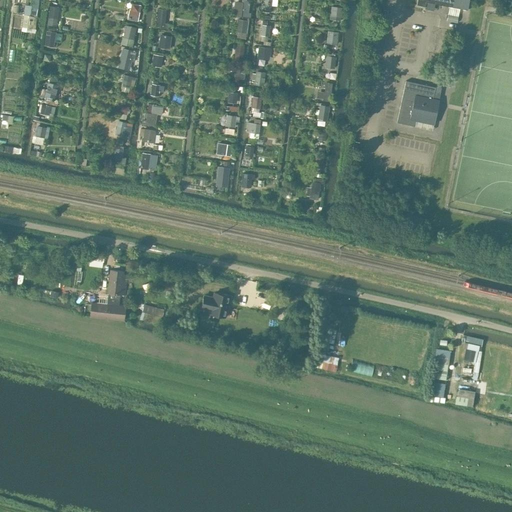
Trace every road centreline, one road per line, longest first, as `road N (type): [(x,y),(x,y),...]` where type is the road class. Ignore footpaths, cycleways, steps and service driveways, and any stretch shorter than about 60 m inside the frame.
road 1 (track): [(0,332),(511,465)]
road 2 (unclassified): [(511,330),(0,220)]
